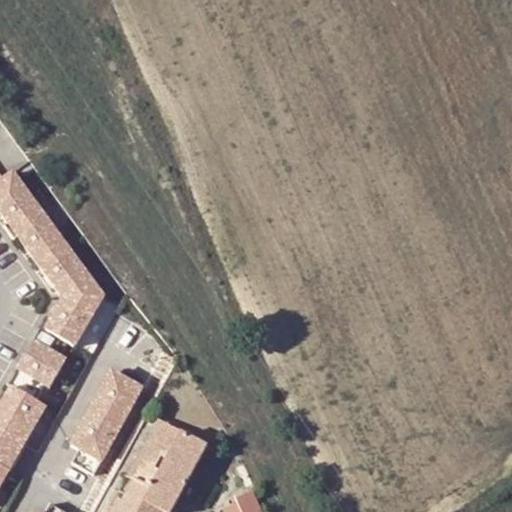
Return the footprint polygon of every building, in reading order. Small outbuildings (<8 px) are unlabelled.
[(0,487),(9,472),(3,469),(18,442),(24,446),(45,408),(38,404),(47,389),(50,390),(66,362),(61,359),(70,345),(74,348),(94,312),(86,308),(87,287),(94,282),(11,170),(2,177),(0,178),(0,215),(7,225),(3,227),(13,241),(17,238),(58,294),(60,305),(45,331),(40,329),(7,386),(12,388),(0,408),(0,487)] [(104,297),(94,282),(87,287),(86,308),(94,312),(104,297)] [(112,372),(72,446),(80,450),(102,462),(142,388),(112,372)] [(163,425),(157,421),(125,478),(131,481),(163,425)] [(169,511),(204,447),(163,425),(131,481),(147,490),(135,511),(169,511)] [(3,469),(9,472),(11,473),(26,447),(24,446),(18,442),(3,469)] [(95,475),(102,462),(80,450),(73,463),(95,475)] [(131,481),(114,511),(135,511),(147,490),(131,481)] [(261,511),(251,491),(236,498),(243,511),(261,511)] [(243,511),(236,498),(222,506),(224,511),(243,511)]
